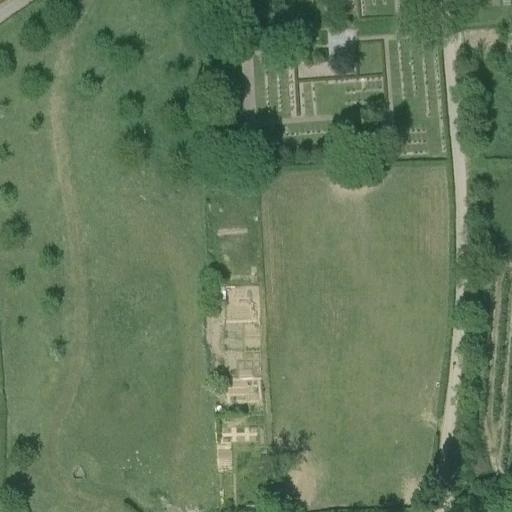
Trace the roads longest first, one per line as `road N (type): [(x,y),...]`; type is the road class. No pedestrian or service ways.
road 1 (track): [(85,0),(58,75),(56,123),(81,323),(76,373),(51,455),(59,481),(76,498),(118,511)]
road 2 (unclassified): [(440,511),(461,289),(444,0)]
